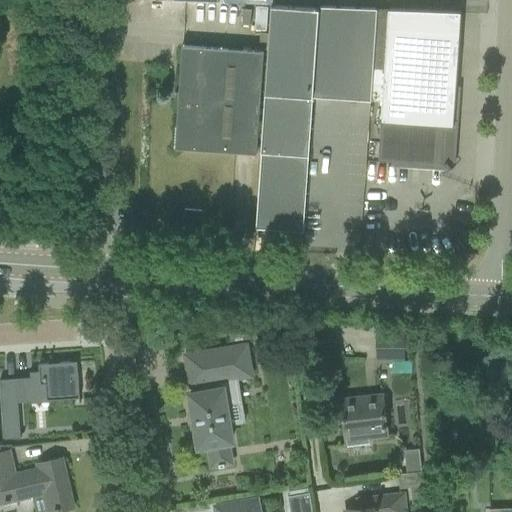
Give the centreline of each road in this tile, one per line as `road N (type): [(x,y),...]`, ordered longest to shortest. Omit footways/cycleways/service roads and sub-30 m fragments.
road 1 (tertiary): [(108,271),(501,297)]
road 2 (unclassified): [(501,297),(500,0)]
road 3 (residential): [(108,271),(84,0)]
road 4 (residential): [(137,511),(113,314)]
